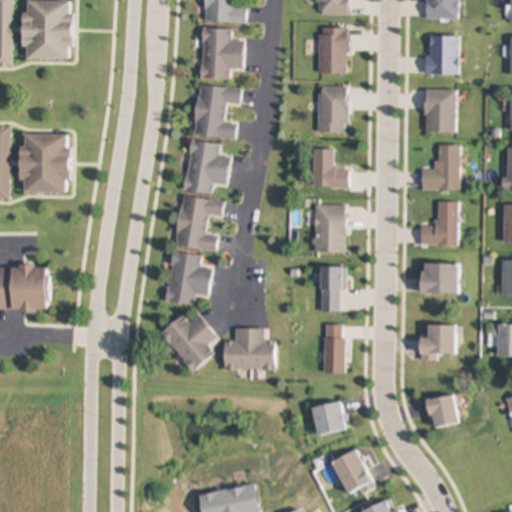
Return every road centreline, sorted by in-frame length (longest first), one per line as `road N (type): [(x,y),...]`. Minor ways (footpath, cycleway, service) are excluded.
road 1 (residential): [(444,511),(387,407),(390,0)]
road 2 (residential): [(119,511),(125,314),(155,125),(161,0)]
road 3 (residential): [(134,0),(129,100),(95,340),(90,511)]
road 4 (residential): [(240,298),(277,0)]
